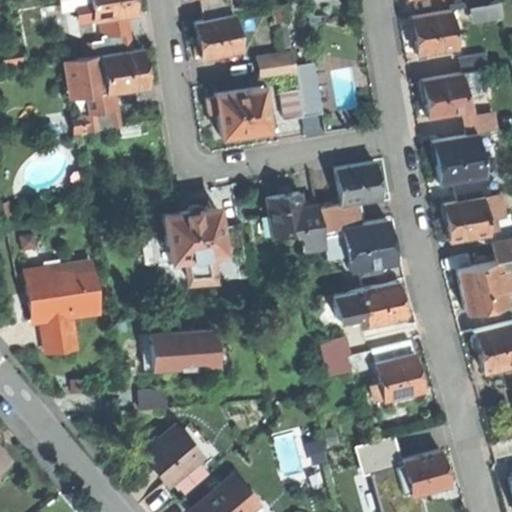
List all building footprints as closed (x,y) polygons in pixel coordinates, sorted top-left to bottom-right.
[(85,0),(86,2),(89,20),(100,18),(123,15),(131,14),(129,2),(129,0),(85,0)] [(190,0),(194,21),(232,15),(229,0),(190,0)] [(74,22),(89,20),(86,2),(71,4),(74,22)] [(468,7),(471,21),(501,16),(499,2),(468,7)] [(283,7),(270,9),(273,26),(285,24),(283,7)] [(255,12),(258,29),(273,26),(270,9),(255,12)] [(416,53),(454,47),(448,10),(407,17),(409,30),(411,38),(413,38),(416,53)] [(126,32),(123,15),(100,18),(100,23),(95,24),(97,36),(126,32)] [(195,42),(198,59),(237,53),(232,15),(194,21),(192,21),(195,42)] [(138,48),(102,54),(107,92),(144,87),(142,70),(138,48)] [(259,76),(293,71),(292,64),(290,51),(256,57),(259,76)] [(448,57),(451,73),(458,72),(475,69),(479,68),(477,53),(448,57)] [(108,95),(107,92),(102,54),(69,59),(74,87),(90,85),(94,112),(109,110),(115,109),(113,94),(108,95)] [(312,61),(292,64),(293,71),(296,89),(301,115),(320,112),(312,61)] [(336,68),(340,102),(356,101),(352,67),(336,68)] [(475,69),(458,72),(463,97),(468,97),(479,95),(475,69)] [(460,111),(465,110),(463,97),(458,72),(451,73),(418,79),(420,92),(422,101),(423,101),(426,116),(460,111)] [(219,137),(266,129),(259,86),(213,93),(213,97),(204,98),(206,113),(215,111),(217,121),(219,137)] [(278,91),(283,118),(301,115),(296,89),(278,91)] [(471,114),(468,97),(463,97),(465,110),(460,111),(461,115),(471,114)] [(118,127),(115,109),(109,110),(111,128),(118,127)] [(111,128),(109,110),(94,112),(78,115),(78,119),(80,132),(111,128)] [(461,115),(464,134),(474,133),(494,129),(491,114),(472,118),(471,114),(461,115)] [(437,182),(481,174),(480,171),(491,169),(489,157),(479,159),(474,133),(464,134),(429,140),(430,143),(429,146),(431,158),(433,161),(435,168),(437,182)] [(332,168),(338,203),(352,201),(378,197),(375,180),(372,162),(332,168)] [(451,188),(454,200),(480,195),(485,195),(483,182),(451,188)] [(278,195),(262,197),(269,236),(302,231),(298,207),(295,192),(278,195)] [(448,239),(487,232),(486,229),(497,227),(495,214),(484,216),(480,195),(454,200),(439,203),(442,219),(443,224),(445,223),(448,239)] [(355,224),(352,201),(338,203),(319,207),(323,229),(340,227),(355,224)] [(161,213),(167,258),(184,256),(221,251),(218,227),(215,205),(203,207),(202,206),(197,204),(190,205),(186,209),(175,211),(161,213)] [(313,204),(298,207),(302,231),(304,243),(320,241),(318,230),(314,207),(313,204)] [(318,230),(323,229),(319,207),(314,207),(318,230)] [(384,219),(355,224),(340,227),(344,247),(347,264),(348,269),(356,268),(357,275),(378,271),(376,264),(392,261),(391,257),(394,256),(392,244),(389,244),(387,235),(384,219)] [(237,224),(218,227),(221,251),(184,256),(188,277),(245,276),(237,224)] [(344,247),(340,227),(323,229),(318,230),(320,241),(321,250),(344,247)] [(511,237),(489,242),(493,260),(511,256),(511,237)] [(338,265),(347,264),(344,247),(321,250),(322,256),(330,260),(337,261),(338,265)] [(459,292),(462,311),(501,303),(500,297),(510,295),(505,269),(495,271),(493,260),(454,267),(459,292)] [(87,262),(19,272),(27,324),(42,322),(69,318),(95,314),(87,262)] [(363,319),(364,324),(401,315),(399,307),(398,302),(403,296),(401,288),(395,284),(394,280),(356,289),(363,319)] [(353,321),(363,319),(356,289),(328,295),(334,319),(352,315),(353,321)] [(74,349),(69,318),(42,322),(47,353),(60,351),(74,349)] [(482,371),(511,363),(511,319),(471,330),(472,335),(469,340),(472,349),(477,353),(479,361),(482,371)] [(213,329),(147,333),(149,367),(216,363),(213,329)] [(142,368),(149,367),(147,333),(140,334),(141,356),(142,368)] [(323,375),(346,369),(343,355),(348,354),(343,335),(315,342),(323,375)] [(368,349),(371,360),(410,351),(407,339),(368,349)] [(347,371),(372,365),(371,360),(368,349),(348,354),(343,355),(346,369),(347,371)] [(380,399),(419,389),(416,377),(414,370),(416,366),(414,357),(411,355),(410,351),(371,360),(372,365),(376,382),(366,384),(370,397),(380,395),(380,399)] [(162,388),(137,391),(139,408),(164,405),(162,388)] [(154,470),(165,483),(200,454),(174,423),(139,453),(154,470)] [(386,462),(389,461),(399,458),(435,449),(431,435),(382,447),(386,462)] [(327,457),(325,437),(305,439),(306,459),(327,457)] [(399,458),(407,494),(447,484),(442,465),(438,449),(435,449),(399,458)] [(398,496),(407,494),(399,458),(389,461),(398,496)] [(231,474),(189,511),(190,511),(244,511),(256,502),(231,474)]
